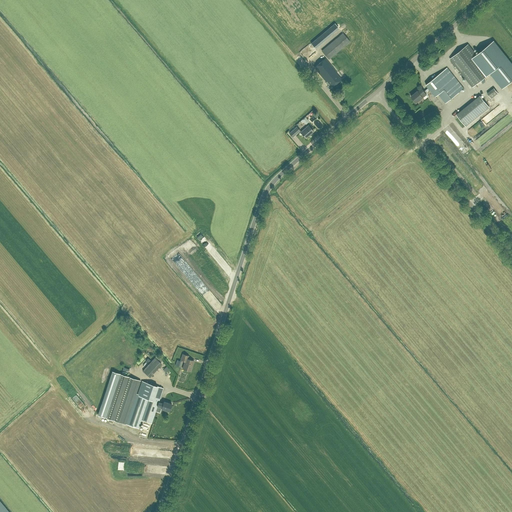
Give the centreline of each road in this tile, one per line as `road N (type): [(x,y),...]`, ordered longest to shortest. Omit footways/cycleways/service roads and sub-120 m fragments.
road 1 (tertiary): [(156,511),(264,194),(374,91)]
road 2 (unclassified): [(511,252),(374,91)]
road 3 (tertiary): [(374,91),(484,0)]
